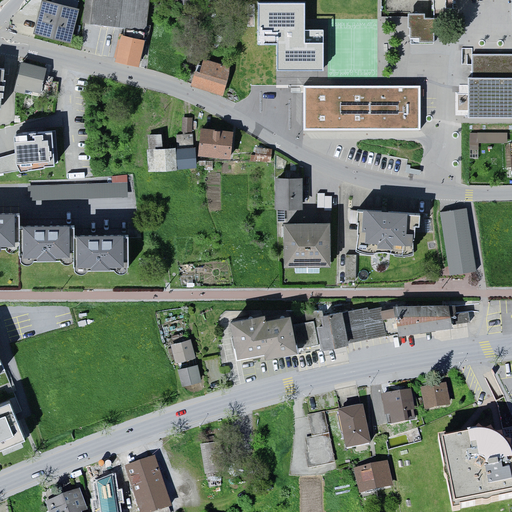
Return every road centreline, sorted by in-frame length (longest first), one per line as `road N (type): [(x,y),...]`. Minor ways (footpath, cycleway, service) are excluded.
road 1 (residential): [(0,44),(161,83),(367,180),(511,193)]
road 2 (residential): [(0,484),(234,400),(365,368),(511,346)]
